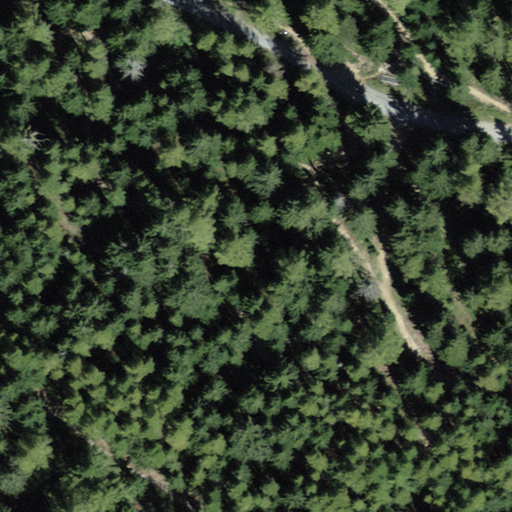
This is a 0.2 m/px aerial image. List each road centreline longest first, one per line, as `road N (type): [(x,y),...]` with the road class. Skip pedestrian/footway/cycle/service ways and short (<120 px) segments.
road 1 (track): [(511,124),(474,123),(323,67)]
road 2 (track): [(323,67),(180,0)]
